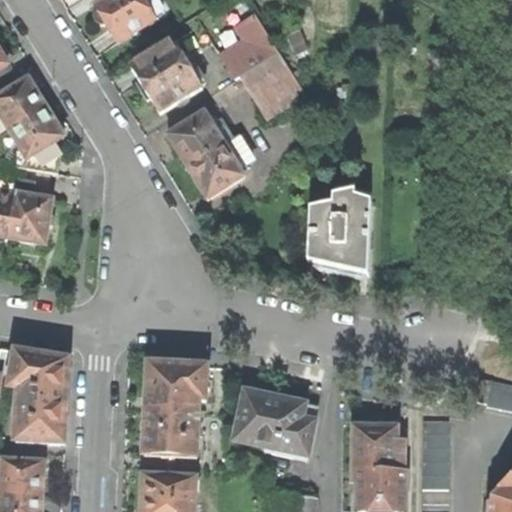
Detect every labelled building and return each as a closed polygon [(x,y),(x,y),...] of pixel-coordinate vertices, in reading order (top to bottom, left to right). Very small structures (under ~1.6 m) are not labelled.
[(156,21),(153,17),(145,3),(142,0),(106,0),(95,7),(98,11),(96,13),(95,16),(94,19),(95,22),(97,24),(100,26),(104,26),(106,25),(110,32),(118,44),(156,21)] [(150,0),(145,3),(153,17),(164,11),(156,0),(150,0)] [(249,51),(269,38),(256,16),(236,29),(249,51)] [(279,54),(269,38),(249,51),(226,65),(236,82),(241,78),(279,54)] [(152,100),(161,115),(202,89),(193,75),(195,74),(185,58),(183,60),(174,44),(132,70),(141,84),(138,86),(143,95),(148,103),(152,100)] [(0,71),(8,67),(0,53),(0,71)] [(279,54),(241,78),(268,121),(281,113),(306,97),(279,54)] [(0,86),(15,77),(8,67),(0,71),(0,86)] [(0,96),(1,99),(29,82),(23,72),(15,77),(0,86),(0,96)] [(29,82),(1,99),(0,99),(0,116),(10,133),(47,111),(37,95),(29,82)] [(27,161),(54,145),(64,139),(54,122),(47,111),(10,133),(27,161)] [(189,169),(225,147),(215,131),(205,115),(169,137),(180,154),(189,169)] [(215,131),(225,147),(234,141),(224,126),(215,131)] [(234,141),(225,147),(234,162),(243,156),(234,141)] [(60,156),(54,145),(27,161),(22,165),(22,170),(48,175),(57,176),(60,156)] [(234,162),(225,147),(189,169),(199,185),(208,201),(245,179),(234,162)] [(19,187),(18,197),(44,201),(48,175),(22,170),(19,187)] [(0,184),(0,186),(0,193),(18,197),(19,187),(0,184)] [(10,241),(18,197),(0,193),(0,244),(4,245),(8,241),(10,241)] [(333,207),(310,213),(309,262),(319,263),(319,266),(326,266),(338,267),(338,270),(356,270),(356,275),(367,275),(367,277),(369,277),(372,204),(355,200),(356,194),(333,199),(333,207)] [(53,202),(44,201),(18,197),(10,241),(13,241),(47,246),(50,223),(53,202)] [(0,377),(1,378),(1,379),(11,381),(16,353),(0,351),(0,353),(0,377)] [(19,390),(15,443),(65,446),(67,404),(69,362),(16,353),(11,381),(10,388),(19,390)] [(148,389),(147,411),(200,413),(200,402),(207,403),(208,369),(149,366),(148,389)] [(476,403),(488,405),(492,384),(481,381),(476,403)] [(511,386),(493,382),(492,384),(488,405),(487,408),(511,413),(511,386)] [(295,455),(308,458),(318,410),(290,404),(290,403),(275,400),(263,397),(262,398),(246,395),(236,443),(273,451),(295,455)] [(175,459),(198,460),(200,413),(147,411),(145,458),(161,459),(161,460),(169,461),(174,461),(175,459)] [(422,422),(423,491),(449,491),(449,422),(422,422)] [(370,475),(397,475),(398,444),(398,430),(394,430),(394,427),(380,426),(380,430),(368,430),(354,430),(353,487),(361,487),(370,487),(370,475)] [(294,461),(295,455),(273,451),(272,456),(294,461)] [(262,459),(248,457),(247,465),(260,467),(262,459)] [(4,463),(4,465),(2,497),(42,499),(43,482),(44,465),(4,463)] [(402,511),(403,497),(397,497),(397,475),(370,475),(370,487),(361,487),(360,511),(402,511)] [(195,511),(197,480),(144,477),(142,511),(195,511)] [(511,511),(511,482),(501,492),(503,495),(494,502),(494,507),(498,508),(497,511),(511,511)] [(0,507),(0,511),(41,511),(42,499),(2,497),(1,497),(0,507)] [(313,511),(314,499),(273,499),(272,511),(313,511)]
